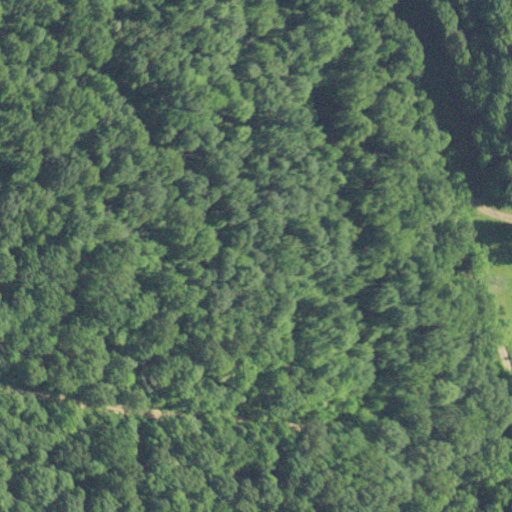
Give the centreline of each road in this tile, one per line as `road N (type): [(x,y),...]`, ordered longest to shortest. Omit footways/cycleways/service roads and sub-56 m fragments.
road 1 (track): [(457,198),(465,266),(498,358),(499,403),(511,418)]
road 2 (residential): [(382,0),(457,198)]
